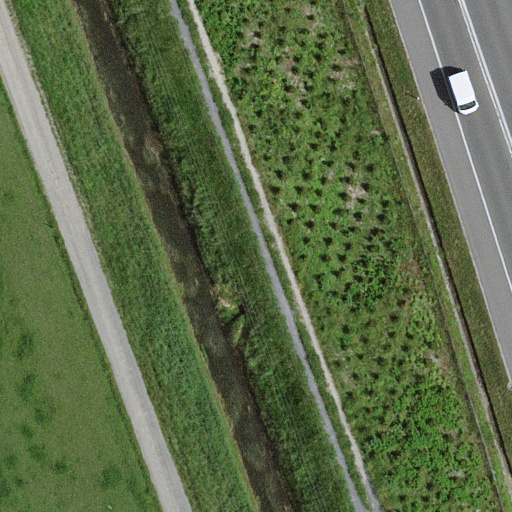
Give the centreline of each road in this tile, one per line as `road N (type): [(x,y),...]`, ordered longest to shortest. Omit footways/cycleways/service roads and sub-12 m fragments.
road 1 (track): [(369,511),(183,0)]
road 2 (unclassified): [(176,511),(0,29)]
